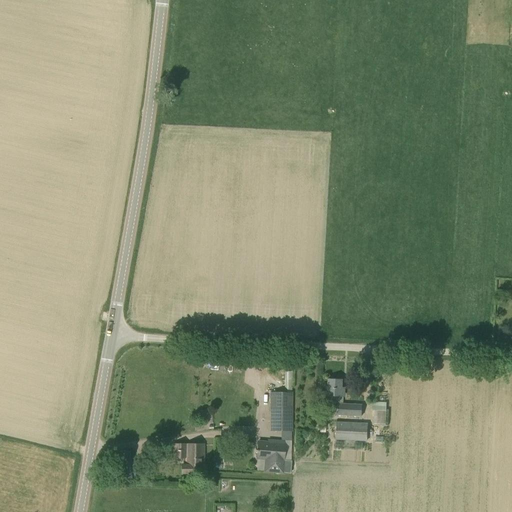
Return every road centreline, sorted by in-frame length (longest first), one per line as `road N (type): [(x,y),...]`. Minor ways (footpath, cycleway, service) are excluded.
road 1 (unclassified): [(511,354),(110,334)]
road 2 (tertiary): [(110,334),(163,0)]
road 3 (unknown): [(85,478),(314,477)]
road 4 (tertiary): [(79,511),(110,334)]
